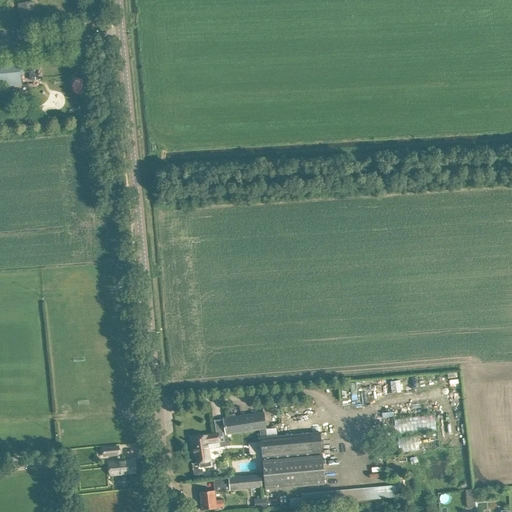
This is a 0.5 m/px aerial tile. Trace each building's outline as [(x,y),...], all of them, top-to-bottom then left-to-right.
[(34,1),(18,3),(20,19),(36,17),(34,1)] [(0,86),(21,85),(20,74),(24,73),(23,65),(19,66),(19,60),(0,61),(0,86)] [(393,380),(394,392),(403,391),(403,380),(393,380)] [(234,417),(224,419),(226,434),(236,433),(260,429),(261,437),(267,437),(266,428),(264,412),(234,417)] [(398,434),(439,430),(437,414),(396,418),(398,434)] [(267,437),(261,437),(262,457),(264,474),(265,489),(325,484),(320,432),(267,437)] [(221,447),(219,433),(191,437),(193,454),(196,453),(197,463),(199,463),(200,467),(211,466),(209,450),(220,449),(220,447),(221,447)] [(436,435),(402,436),(402,450),(436,450),(436,435)] [(118,446),(102,448),(103,456),(119,454),(118,446)] [(134,460),(124,461),(110,462),(111,475),(136,473),(134,460)] [(262,487),(261,475),(229,478),(230,489),(262,487)] [(398,497),(397,485),(347,489),(348,500),(398,497)] [(477,506),(476,489),(469,489),(469,506),(477,506)] [(224,507),(223,500),(215,500),(214,490),(200,492),(202,510),(216,508),(222,507),(223,508),(223,507),(224,507)] [(266,498),(254,499),(255,509),(267,508),(266,498)]
